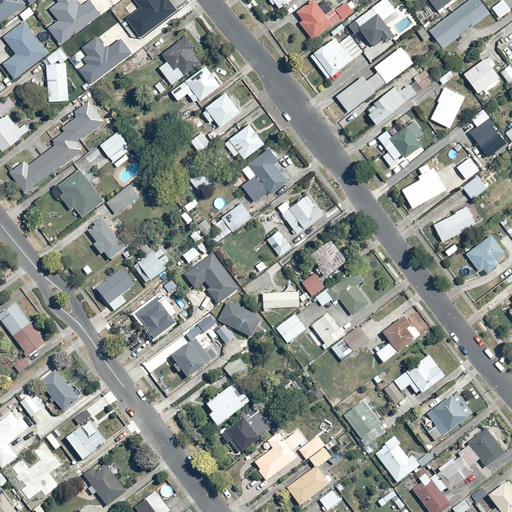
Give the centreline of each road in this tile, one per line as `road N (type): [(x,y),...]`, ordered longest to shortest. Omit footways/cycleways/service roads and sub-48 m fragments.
road 1 (residential): [(210,0),(511,393)]
road 2 (residential): [(0,224),(218,511)]
